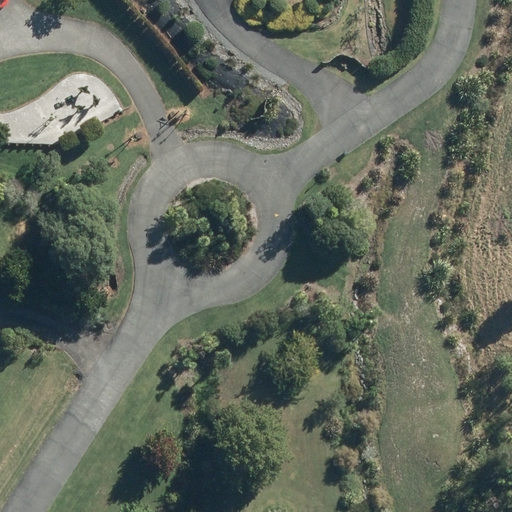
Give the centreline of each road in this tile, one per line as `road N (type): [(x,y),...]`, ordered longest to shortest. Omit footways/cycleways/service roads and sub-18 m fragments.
road 1 (residential): [(172,266),(156,210),(172,154),(206,127),(234,128),(274,146),(286,167),(285,214),(253,251),(223,266)]
road 2 (residential): [(12,511),(172,266)]
